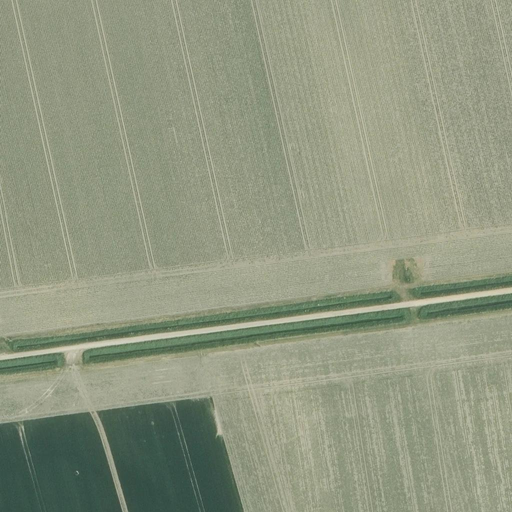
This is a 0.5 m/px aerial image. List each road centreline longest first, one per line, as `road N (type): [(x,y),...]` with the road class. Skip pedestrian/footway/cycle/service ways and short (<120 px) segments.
road 1 (track): [(0,358),(511,290)]
road 2 (track): [(263,0),(318,291),(511,267)]
